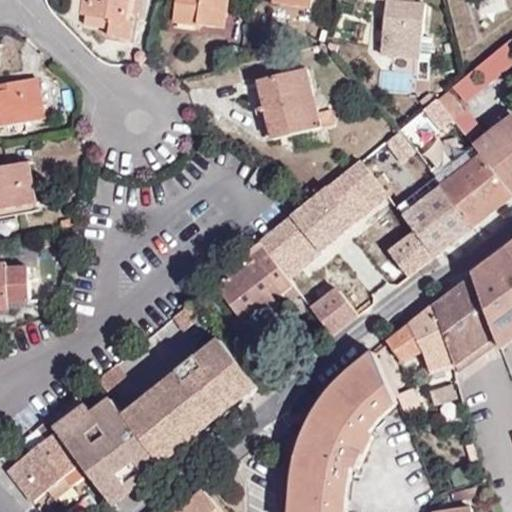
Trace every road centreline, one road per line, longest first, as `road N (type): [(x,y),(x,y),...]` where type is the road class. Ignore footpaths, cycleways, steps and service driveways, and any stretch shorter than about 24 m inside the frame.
road 1 (unclassified): [(511,227),(299,390)]
road 2 (unclassified): [(299,390),(150,511)]
road 3 (unclassified): [(289,511),(299,390)]
